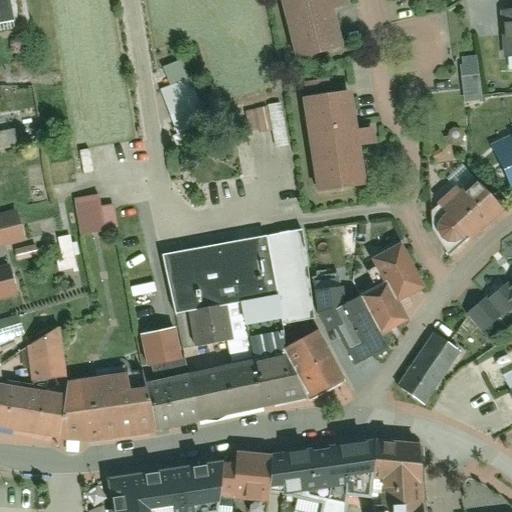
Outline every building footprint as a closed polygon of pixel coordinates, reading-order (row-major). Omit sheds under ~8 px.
[(275,0),(292,61),(340,48),(331,14),(348,9),(345,0),(275,0)] [(511,14),(500,14),(503,72),(511,71),(511,14)] [(299,101),(311,194),(362,188),(357,148),(372,146),(370,131),(354,132),(348,95),(299,101)] [(511,139),(490,150),(511,196),(511,139)] [(469,246),(501,216),(469,180),(436,209),(442,219),(433,230),(436,239),(440,246),(448,249),(457,246),(463,241),(469,246)] [(73,203),(79,238),(116,232),(112,206),(101,208),(99,199),(73,203)] [(0,252),(22,247),(17,214),(0,218),(0,252)] [(189,314),(194,344),(229,338),(224,305),(239,303),(243,324),(277,319),(281,324),(312,319),(298,233),(160,256),(170,317),(189,314)] [(421,288),(400,247),(376,260),(388,283),(396,300),(421,288)] [(0,302),(15,299),(7,269),(0,270),(0,302)] [(380,335),(407,320),(396,300),(388,283),(360,297),(365,308),(380,335)] [(511,283),(502,292),(511,302),(511,283)] [(335,324),(350,316),(346,310),(345,310),(338,291),(315,299),(322,320),(332,316),(335,324)] [(335,324),(356,364),(386,348),(380,335),(365,308),(350,316),(335,324)] [(136,338),(143,367),(179,360),(173,331),(136,338)] [(303,403),(340,381),(316,335),(277,355),(280,361),(303,403)] [(397,390),(422,407),(457,354),(432,338),(397,390)] [(280,361),(148,391),(158,437),(303,403),(280,361)] [(145,375),(60,385),(59,398),(55,439),(89,443),(158,437),(148,391),(145,375)] [(0,388),(0,429),(55,439),(59,398),(0,388)] [(345,511),(347,496),(370,498),(375,443),(273,457),(269,492),(282,493),(282,496),(321,505),(319,511),(345,511)] [(373,511),(372,507),(421,506),(419,458),(412,458),(407,452),(407,446),(375,443),(370,498),(369,510),(373,511)] [(269,492),(273,458),(270,458),(235,455),(232,497),(250,501),(248,511),(265,511),(267,494),(269,494),(269,492)] [(231,511),(232,497),(232,470),(221,469),(221,466),(107,481),(111,511),(231,511)]
